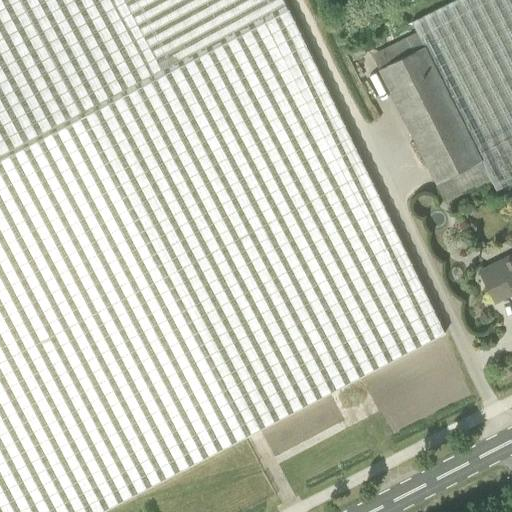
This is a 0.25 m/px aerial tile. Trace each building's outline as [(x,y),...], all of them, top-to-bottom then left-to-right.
[(0,0),(0,158),(289,9),(284,0),(0,0)] [(424,46),(491,178),(497,190),(511,182),(511,0),(454,0),(412,22),(424,46)] [(0,511),(101,511),(445,333),(289,9),(0,158),(0,511)] [(491,178),(424,46),(379,69),(446,201),(491,178)] [(511,256),(481,272),(496,301),(511,292),(511,256)]
